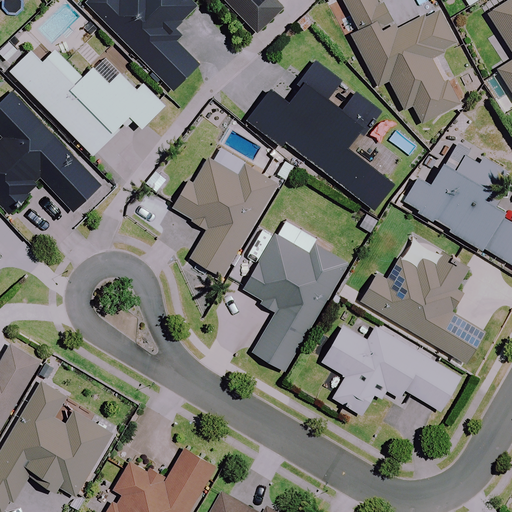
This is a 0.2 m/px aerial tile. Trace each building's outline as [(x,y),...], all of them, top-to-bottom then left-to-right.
[(196,9),(187,0),(89,0),(87,3),(172,89),(197,65),(169,36),(196,9)] [(223,0),(257,34),(283,8),(274,0),(223,0)] [(394,31),(378,0),(340,0),(348,15),(341,19),(376,87),(388,81),(404,110),(410,107),(419,124),(458,104),(433,56),(455,44),(437,9),(394,31)] [(511,0),(504,0),(485,13),(511,52),(511,59),(497,70),(511,92),(511,0)] [(82,78),(55,50),(43,63),(31,51),(11,71),(93,156),(131,118),(142,129),(165,106),(142,82),(135,88),(104,56),(82,78)] [(310,77),(331,94),(344,77),(319,57),(304,77),(307,80),(310,77)] [(367,123),(346,105),(331,94),(310,77),(307,80),(293,98),(275,84),(250,116),(286,144),(289,139),(376,206),(396,180),(351,144),(363,129),(367,123)] [(367,123),(363,129),(366,132),(385,108),(359,88),(346,105),(367,123)] [(99,188),(11,92),(0,102),(0,133),(3,138),(0,140),(0,203),(9,213),(44,181),(73,212),(99,188)] [(506,171),(457,142),(443,167),(429,159),(403,203),(511,266),(511,218),(486,204),(506,171)] [(235,174),(205,157),(174,210),(207,229),(190,259),(222,277),(276,184),(240,164),(235,174)] [(319,240),(284,220),(243,291),(277,310),(253,353),(285,371),(346,263),(315,246),(319,240)] [(467,268),(441,253),(434,265),(421,258),(415,268),(398,258),(386,279),(376,273),(359,302),(466,363),(483,332),(450,313),(461,292),(456,289),(467,268)] [(365,339),(342,326),(322,362),(346,375),(333,398),(362,414),(374,394),(395,405),(404,390),(440,410),(459,377),(372,327),(365,339)] [(0,428),(40,363),(10,345),(0,360),(0,428)] [(65,397),(40,382),(0,450),(0,511),(7,511),(28,476),(55,491),(57,487),(74,496),(110,434),(73,412),(66,425),(53,418),(65,397)] [(106,511),(187,511),(214,466),(184,449),(164,482),(127,460),(110,487),(118,492),(106,511)] [(265,511),(254,511),(223,495),(213,511),(271,511),(267,509),(265,511)]
